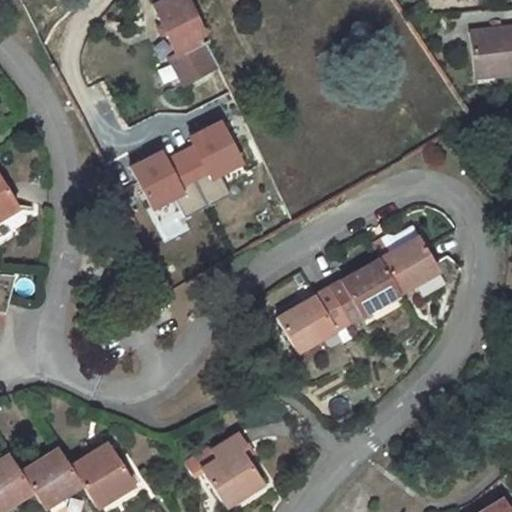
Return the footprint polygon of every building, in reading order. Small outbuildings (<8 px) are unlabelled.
[(159,0),(153,3),(175,52),(202,37),(184,0),(159,0)] [(511,26),(461,33),(467,79),(511,73),(511,26)] [(180,79),(215,63),(202,37),(175,52),(169,55),(180,79)] [(166,146),(129,165),(153,212),(185,195),(181,188),(209,173),(213,181),(247,163),(223,118),(189,136),(193,144),(172,156),(166,146)] [(15,205),(0,179),(0,212),(0,213),(15,205)] [(413,226),(374,248),(380,258),(419,237),(413,226)] [(380,258),(380,259),(396,287),(398,291),(415,282),(412,276),(434,264),(419,237),(380,258)] [(380,259),(328,288),(347,322),(376,305),(373,300),(396,287),(380,259)] [(328,288),(277,317),(293,346),(317,333),(319,337),(347,322),(328,288)] [(0,324),(8,297),(0,294),(0,324)] [(216,460),(201,470),(220,502),(243,487),(246,492),(263,482),(244,451),(248,448),(239,435),(211,451),(216,460)] [(133,482),(107,441),(69,464),(80,483),(91,501),(115,487),(118,490),(133,482)] [(80,483),(69,464),(58,447),(20,470),(31,489),(39,501),(63,487),(66,492),(80,483)] [(31,489),(20,470),(8,453),(0,457),(0,501),(14,494),(16,497),(31,489)] [(504,498),(480,511),(511,511),(511,505),(509,507),(504,498)]
